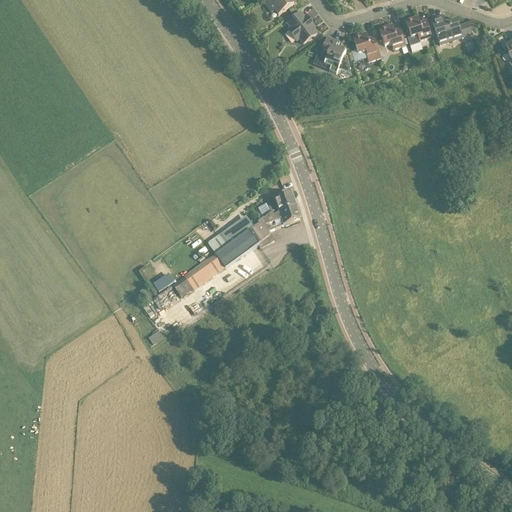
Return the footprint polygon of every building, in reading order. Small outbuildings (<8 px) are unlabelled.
[(296,4),(292,0),(281,0),(278,2),(276,0),(270,0),(264,5),(272,15),(275,12),(279,17),(296,4)] [(305,20),(301,15),(287,25),(291,30),(288,32),(296,43),(299,41),(303,46),(317,36),(313,31),(315,29),(309,22),(306,18),(305,20)] [(422,29),(422,28),(418,18),(405,23),(410,39),(408,40),(410,48),(420,45),(420,43),(432,39),(428,27),(422,29)] [(445,26),(443,18),(431,22),(434,31),(438,44),(461,36),(462,38),(461,39),(462,40),(463,40),(463,41),(472,38),(468,25),(459,28),(457,22),(445,26)] [(396,37),(396,36),(392,27),(379,31),(385,48),(391,46),(394,53),(394,51),(406,48),(405,47),(402,35),(396,37)] [(370,45),(367,35),(353,39),(357,52),(352,54),(354,62),(354,64),(367,60),(369,64),(381,60),(376,44),(370,45)] [(351,77),(347,59),(344,58),(346,53),(334,48),(336,43),(327,39),(320,56),(327,58),(324,66),(331,69),(329,73),(336,76),(338,72),(351,77)] [(285,194),(267,200),(273,214),(274,217),(296,209),(291,195),(286,197),(285,194)] [(274,217),(273,214),(226,248),(215,256),(225,270),(258,248),(260,250),(272,244),(268,233),(301,222),(300,219),(301,218),(300,216),(298,215),(296,209),(274,217)] [(215,256),(226,248),(218,237),(207,245),(215,256)] [(170,275),(154,286),(160,294),(176,284),(170,275)] [(179,299),(192,291),(185,280),(172,289),(179,299)] [(154,347),(163,340),(158,333),(149,340),(154,347)]
